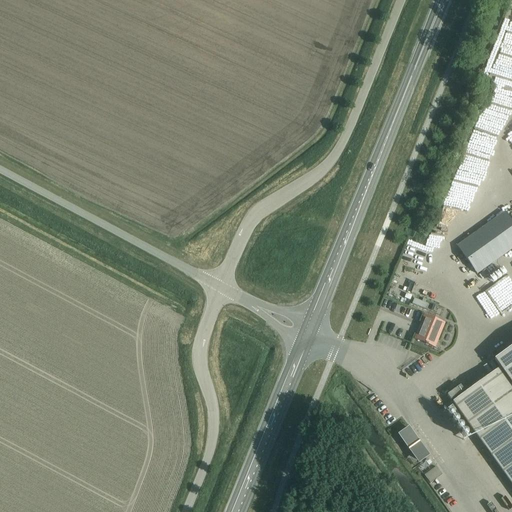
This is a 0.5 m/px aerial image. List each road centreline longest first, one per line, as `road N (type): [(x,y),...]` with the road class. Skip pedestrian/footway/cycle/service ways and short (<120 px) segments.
road 1 (trunk): [(307,332),(442,0)]
road 2 (unclassified): [(221,287),(254,216),(335,154),(403,0)]
road 3 (unknown): [(397,380),(431,378),(483,339),(446,274),(451,246),(501,169)]
road 4 (unclassified): [(221,287),(0,168)]
road 5 (unclassified): [(185,511),(214,424),(198,357),(221,287)]
road 6 (trunk): [(234,511),(307,332)]
